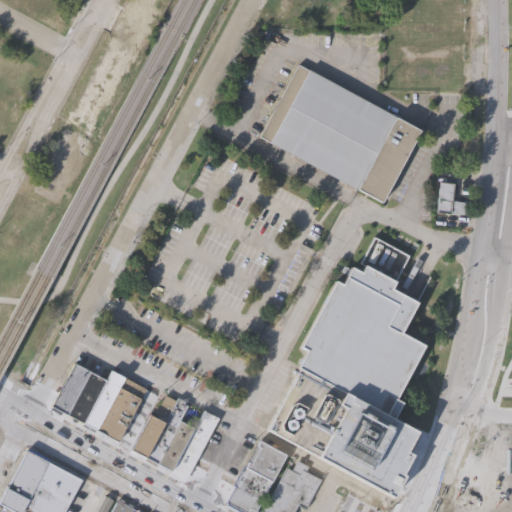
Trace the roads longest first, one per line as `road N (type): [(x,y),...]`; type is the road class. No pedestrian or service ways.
road 1 (residential): [(29,410),(255,0)]
road 2 (secondary): [(495,0),(481,250),(441,448)]
road 3 (secondary): [(432,511),(489,353),(511,191)]
road 4 (residential): [(0,207),(96,23),(96,9)]
road 5 (residential): [(96,9),(82,19),(0,169)]
road 6 (residential): [(198,504),(284,340)]
road 7 (primary): [(17,432),(169,511)]
